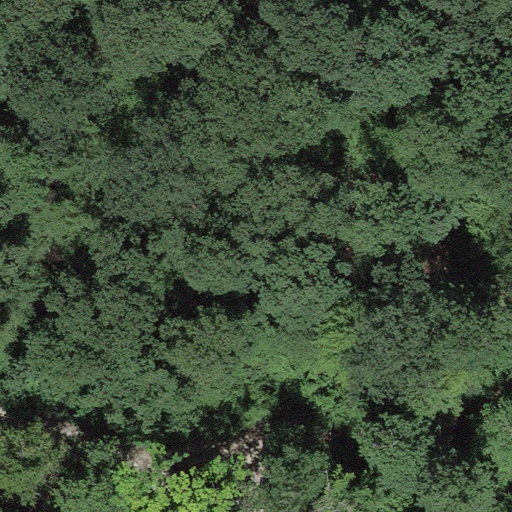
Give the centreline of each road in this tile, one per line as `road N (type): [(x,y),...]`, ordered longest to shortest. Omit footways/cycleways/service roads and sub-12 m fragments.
road 1 (track): [(166,474),(511,402)]
road 2 (track): [(241,511),(0,398)]
